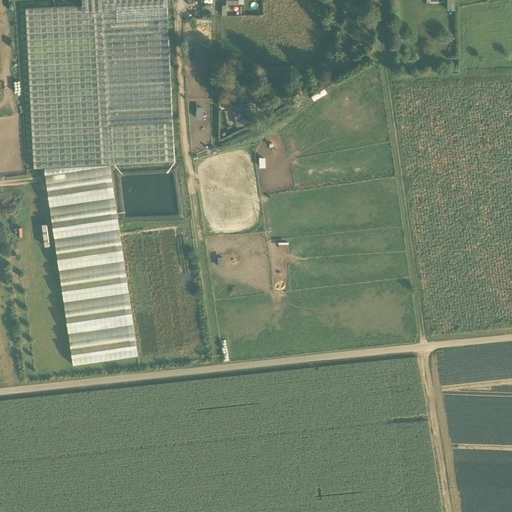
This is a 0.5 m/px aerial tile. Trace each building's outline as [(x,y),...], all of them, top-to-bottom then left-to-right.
[(174,162),(172,123),(108,126),(101,0),(81,0),(82,6),(25,9),(33,169),(44,168),(109,165),(174,162)] [(101,0),(108,126),(172,123),(166,7),(166,0),(101,0)] [(261,68),(261,78),(316,75),(315,64),(261,68)] [(237,114),(239,123),(251,121),(249,111),(237,114)] [(109,165),(44,168),(73,365),(137,356),(109,165)]
